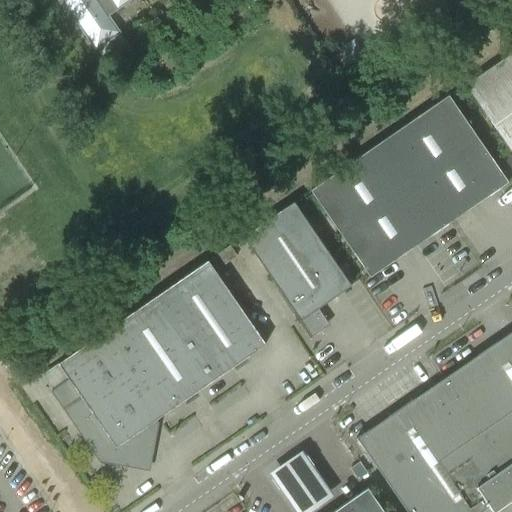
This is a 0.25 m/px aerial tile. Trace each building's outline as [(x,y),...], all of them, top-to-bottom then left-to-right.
[(59,0),(95,51),(120,34),(108,17),(132,0),(59,0)] [(511,53),(465,86),(511,153),(511,53)] [(310,190),(370,277),(507,182),(448,96),(310,190)] [(350,286),(293,202),(242,237),(258,261),(311,337),(314,335),(326,326),(329,325),(317,309),(330,300),(350,286)] [(210,259),(218,270),(237,257),(229,246),(210,259)] [(57,364),(41,375),(98,459),(147,468),(153,430),(149,424),(154,421),(193,394),(242,360),(265,345),(207,261),(57,364)] [(511,331),(356,439),(406,511),(480,511),(488,507),(491,511),(495,511),(511,500),(511,331)] [(0,352),(0,358),(0,359),(9,372),(21,364),(9,346),(0,352)] [(301,455),(269,478),(291,511),(317,511),(334,500),(301,455)] [(350,469),(358,481),(367,474),(359,463),(350,469)] [(350,500),(332,511),(383,511),(367,488),(350,500)]
